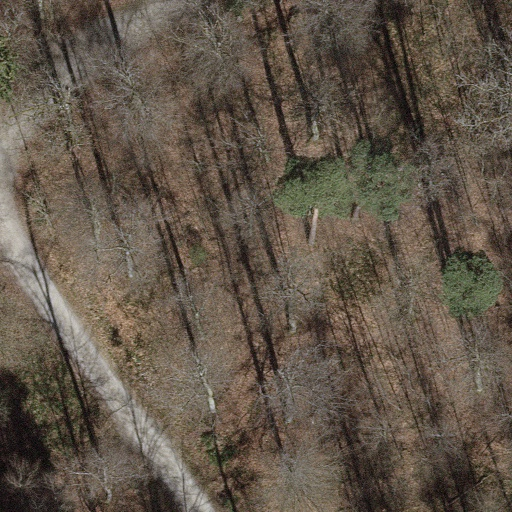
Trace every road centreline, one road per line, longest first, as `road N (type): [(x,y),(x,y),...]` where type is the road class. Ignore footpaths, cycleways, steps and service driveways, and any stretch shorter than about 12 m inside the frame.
road 1 (track): [(203,511),(0,223)]
road 2 (track): [(182,0),(35,106),(0,164)]
